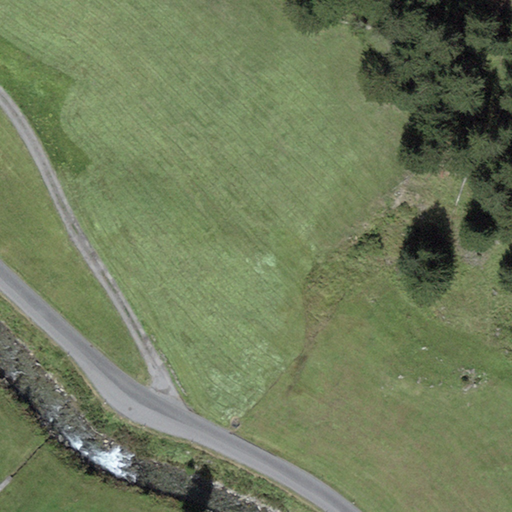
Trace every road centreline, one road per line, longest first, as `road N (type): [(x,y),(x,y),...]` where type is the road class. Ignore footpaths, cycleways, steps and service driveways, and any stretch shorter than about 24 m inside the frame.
road 1 (tertiary): [(0,277),(123,390),(173,424),(255,455),(345,511)]
road 2 (track): [(173,424),(149,354),(0,128)]
